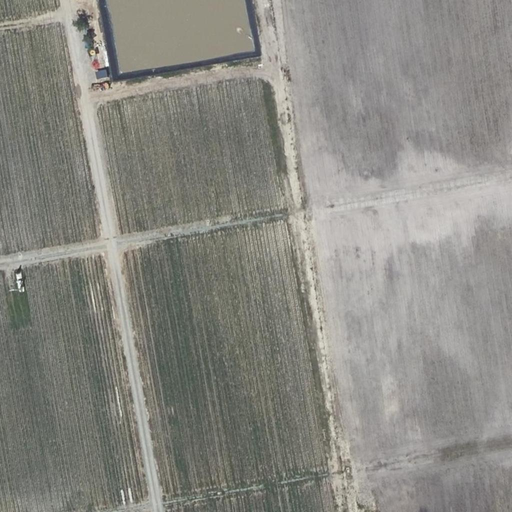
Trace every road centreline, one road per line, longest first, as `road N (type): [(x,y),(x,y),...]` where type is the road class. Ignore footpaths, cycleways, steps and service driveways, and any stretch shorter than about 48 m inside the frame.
road 1 (track): [(343,511),(281,71),(84,98),(65,0)]
road 2 (track): [(84,98),(158,511)]
road 3 (track): [(0,264),(300,207)]
road 4 (track): [(108,511),(336,473)]
